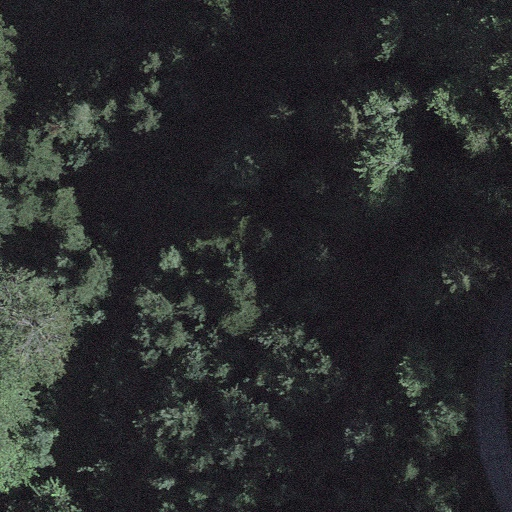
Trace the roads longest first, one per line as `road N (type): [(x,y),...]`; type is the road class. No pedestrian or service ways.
road 1 (track): [(317,0),(225,103),(163,200),(61,433),(23,483),(0,497)]
road 2 (unclassified): [(511,294),(485,393),(490,446),(511,510)]
